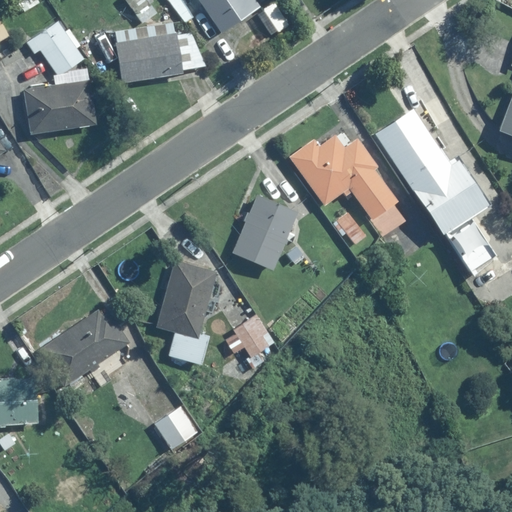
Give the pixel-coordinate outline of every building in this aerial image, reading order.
[(148,0),(125,0),(141,21),(156,10),(148,0)] [(204,10),(221,33),(261,7),(256,0),(168,0),(183,23),(204,10)] [(0,39),(9,35),(0,19),(0,39)] [(24,90),(27,133),(95,127),(92,84),(89,84),(88,68),(67,70),(84,58),(77,49),(82,45),(69,27),(65,31),(58,21),(27,42),(36,55),(40,52),(56,74),(57,88),(24,90)] [(174,23),(115,31),(122,83),(152,79),(151,75),(208,68),(193,34),(175,34),(174,23)] [(511,90),(497,131),(511,136),(511,90)] [(413,107),(373,133),(439,238),(444,234),(468,273),(498,254),(473,215),(488,206),(457,156),(447,162),(413,107)] [(314,137),(287,158),(324,207),(341,194),(345,198),(351,193),(383,235),(404,219),(392,203),(396,201),(373,171),(378,168),(356,139),(344,148),(335,135),(320,146),(314,137)] [(256,192),(231,255),(271,272),(298,210),(256,192)] [(215,274),(174,262),(156,327),(173,332),(167,356),(203,366),(212,334),(201,331),(215,274)] [(129,342),(107,309),(99,315),(95,309),(30,353),(56,391),(129,342)] [(258,313),(233,329),(236,335),(227,342),(234,353),(245,346),(251,356),(276,340),(258,313)] [(0,380),(0,425),(38,423),(36,375),(2,376),(2,381),(0,380)] [(182,405),(154,424),(174,453),(202,434),(182,405)]
